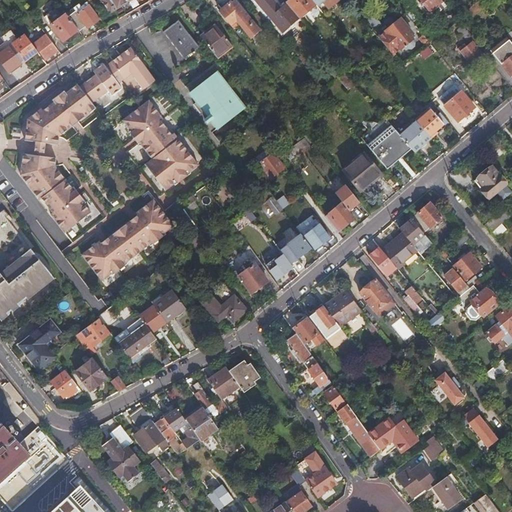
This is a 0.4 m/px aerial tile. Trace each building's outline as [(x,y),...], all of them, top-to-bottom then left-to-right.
[(120,5),(129,0),(100,0),(110,13),(122,6),(120,5)] [(229,3),(220,11),(233,27),(238,23),(249,36),(251,37),(253,36),(259,32),(258,31),(260,30),(259,28),(247,12),(248,11),(238,0),(234,0),(230,4),(229,3)] [(286,3),(283,0),(282,0),(269,11),(281,26),(296,14),(286,3)] [(296,14),(299,18),(316,4),(312,0),(289,0),(286,3),(296,14)] [(312,0),(316,4),(318,7),(324,2),(329,8),(335,4),(339,0),(312,0)] [(421,0),(430,11),(443,1),(442,0),(421,0)] [(78,30),(80,32),(86,27),(88,28),(100,19),(88,3),(85,5),(87,7),(78,14),(76,12),(73,15),(69,18),(78,30)] [(368,7),(359,14),(373,31),(382,24),(368,7)] [(66,14),(44,31),(47,35),(52,42),(59,37),(63,42),(78,30),(69,18),(66,14)] [(412,33),(400,19),(379,36),(394,54),(404,46),(406,49),(410,49),(414,47),(415,42),(410,35),(412,33)] [(198,47),(178,21),(160,34),(180,61),(198,47)] [(215,26),(201,37),(217,57),(231,45),(215,26)] [(467,32),(462,26),(457,30),(462,36),(467,32)] [(0,36),(0,45),(4,43),(1,38),(10,31),(9,30),(0,36)] [(37,51),(25,35),(18,40),(11,31),(10,31),(1,38),(4,43),(0,45),(0,58),(3,63),(2,64),(9,73),(10,72),(11,73),(21,66),(20,64),(21,63),(20,62),(24,59),(25,60),(37,51)] [(46,59),(58,50),(52,42),(47,35),(35,44),(46,59)] [(424,47),(429,43),(423,35),(418,39),(424,47)] [(511,76),(511,74),(511,43),(509,40),(497,49),(506,60),(502,64),(511,76)] [(482,54),(472,42),(460,51),(470,64),(482,54)] [(425,58),(431,53),(435,50),(431,46),(421,54),(425,58)] [(121,77),(124,79),(125,78),(131,73),(143,89),(155,80),(130,48),(121,55),(113,61),(111,63),(111,64),(121,77)] [(436,58),(440,55),(435,50),(431,53),(434,56),(436,58)] [(118,79),(121,82),(124,79),(121,77),(111,64),(111,63),(108,65),(109,66),(118,79)] [(121,88),(118,84),(116,81),(106,68),(105,68),(102,64),(101,64),(94,70),(98,76),(96,78),(94,75),(85,82),(98,98),(106,91),(108,91),(111,95),(119,89),(121,88)] [(118,84),(121,82),(118,79),(109,66),(108,65),(105,68),(106,68),(116,81),(118,84)] [(179,90),(191,106),(198,115),(211,132),(244,107),(212,65),(179,90)] [(344,69),(337,76),(348,90),(356,84),(344,69)] [(79,87),(91,103),(94,100),(98,98),(85,82),(82,85),(79,87)] [(83,117),(95,107),(91,103),(79,87),(77,84),(65,93),(63,90),(52,98),(54,101),(42,110),(40,107),(27,117),(26,118),(23,139),(37,141),(38,138),(44,139),(45,139),(45,141),(45,142),(46,143),(56,145),(57,135),(71,125),(70,123),(74,120),(81,114),(83,117)] [(475,107),(462,92),(445,106),(458,121),(475,107)] [(149,102),(144,105),(136,112),(127,119),(122,122),(131,134),(133,132),(138,138),(145,147),(142,150),(151,161),(144,167),(164,193),(174,186),(171,183),(173,181),(177,178),(182,175),(183,174),(186,176),(189,174),(193,171),(197,168),(172,135),(172,136),(160,122),(163,120),(149,102)] [(198,115),(191,106),(187,108),(195,118),(198,115)] [(417,121),(431,138),(445,126),(449,122),(441,112),(437,116),(430,108),(416,120),(417,121)] [(385,118),(362,138),(388,169),(412,149),(400,136),(385,118)] [(400,136),(412,149),(415,152),(431,138),(417,121),(400,136)] [(305,137),(292,147),(299,157),(312,146),(305,137)] [(318,150),(313,145),(304,153),(306,156),(308,154),(310,156),(318,150)] [(284,169),(272,152),(268,154),(266,150),(256,157),(271,179),(284,169)] [(294,158),(289,151),(283,156),(288,162),(294,158)] [(20,159),(19,166),(17,175),(37,199),(38,198),(49,212),(46,214),(61,233),(88,213),(78,201),(76,203),(71,197),(69,194),(72,192),(52,166),(53,158),(42,156),(42,159),(34,158),(35,155),(26,153),(21,152),(20,159)] [(380,174),(364,154),(343,171),(359,191),(380,174)] [(492,166),(477,178),(483,186),(481,189),(489,198),(496,192),(502,200),(511,192),(506,185),(506,184),(492,166)] [(474,180),(481,189),(483,186),(477,178),(474,180)] [(264,185),(249,196),(254,203),(258,209),(267,202),(272,198),(273,197),(264,185)] [(360,203),(346,186),(338,193),(352,210),(360,203)] [(284,196),(277,202),(282,210),(290,204),(284,196)] [(272,198),(267,202),(276,214),(281,210),(272,198)] [(160,237),(172,228),(151,202),(134,216),(137,221),(129,227),(127,224),(106,240),(108,243),(101,249),(97,244),(80,258),(100,284),(111,275),(113,277),(122,269),(121,267),(151,244),(152,246),(162,238),(160,237)] [(429,203),(411,218),(411,219),(423,233),(442,218),(429,203)] [(326,217),(339,233),(354,220),(342,204),(326,217)] [(484,225),(490,232),(502,223),(510,215),(504,208),(484,225)] [(252,211),(234,222),(239,230),(257,218),(252,211)] [(411,219),(399,229),(403,234),(417,250),(419,252),(431,242),(423,233),(411,219)] [(317,221),(308,227),(312,232),(306,237),(315,249),(329,238),(317,221)] [(502,223),(490,232),(495,239),(506,229),(504,226),(502,223)] [(312,232),(308,227),(302,232),(306,237),(312,232)] [(455,251),(469,239),(463,231),(449,243),(455,251)] [(206,241),(200,234),(188,244),(193,251),(206,241)] [(417,250),(403,234),(382,250),(390,260),(399,271),(406,265),(403,261),(417,250)] [(288,245),(280,251),(283,255),(289,262),(297,256),(299,259),(311,250),(300,235),(287,244),(288,245)] [(382,250),(380,247),(370,256),(380,269),(382,267),(387,273),(391,269),(387,263),(390,260),(382,250)] [(0,316),(51,276),(29,249),(0,271),(0,316)] [(448,251),(442,255),(445,259),(451,254),(448,251)] [(481,266),(470,253),(454,266),(465,280),(481,266)] [(289,262),(283,255),(277,260),(276,258),(266,266),(277,280),(293,268),(289,262)] [(267,282),(254,264),(238,277),(252,294),(267,282)] [(445,276),(461,295),(469,288),(466,284),(453,269),(445,276)] [(471,287),(480,280),(476,276),(466,284),(469,288),(471,287)] [(376,281),(360,293),(375,312),(379,316),(384,312),(394,304),(391,299),(376,281)] [(405,300),(410,306),(412,308),(423,299),(412,287),(406,292),(409,296),(405,300)] [(477,295),(471,287),(469,288),(461,295),(458,297),(460,300),(458,301),(459,305),(463,307),(464,305),(466,307),(466,313),(471,319),(476,319),(482,314),(484,316),(498,304),(486,288),(477,295)] [(176,315),(185,308),(172,291),(168,294),(163,298),(176,315)] [(335,299),(351,320),(356,316),(362,312),(346,291),(335,299)] [(136,301),(130,294),(125,297),(131,305),(136,301)] [(247,311),(235,296),(220,308),(210,295),(201,302),(218,322),(227,315),(233,322),(247,311)] [(166,322),(176,315),(163,298),(153,305),(166,322)] [(335,322),(340,328),(351,320),(335,299),(329,303),(324,307),(335,322)] [(511,305),(511,304),(497,316),(500,321),(487,332),(495,343),(503,336),(510,345),(511,342),(511,305)] [(141,318),(151,333),(165,323),(154,307),(140,317),(141,318)] [(322,333),(335,322),(324,307),(310,317),(322,333)] [(446,319),(440,312),(425,325),(430,331),(434,328),(436,328),(441,324),(441,323),(446,319)] [(99,318),(97,319),(76,336),(87,351),(110,333),(99,318)] [(114,339),(129,359),(156,339),(151,333),(141,318),(114,339)] [(304,345),(319,333),(308,318),(300,324),(293,330),(304,345)] [(56,357),(53,354),(45,343),(59,332),(50,321),(18,346),(39,371),(56,357)] [(285,341),(306,370),(316,363),(304,345),(293,330),(288,323),(281,328),(289,339),(285,341)] [(108,377),(93,358),(76,372),(90,391),(108,377)] [(484,375),(491,384),(511,368),(504,359),(484,375)] [(244,393),(255,386),(255,385),(253,382),(260,378),(254,371),(251,373),(243,361),(228,371),(238,386),(244,393)] [(317,395),(332,383),(318,365),(309,371),(320,386),(313,391),(317,395)] [(228,371),(226,368),(208,380),(220,399),(238,386),(228,371)] [(69,397),(80,389),(66,370),(51,382),(63,398),(67,395),(69,397)] [(464,397),(445,373),(436,381),(454,404),(464,397)] [(119,392),(126,388),(117,376),(111,381),(119,392)] [(21,397),(9,382),(4,386),(16,401),(21,397)] [(212,404),(197,383),(192,386),(197,392),(196,394),(205,408),(212,404)] [(338,411),(347,404),(345,402),(341,397),(332,385),(328,388),(329,389),(325,393),(331,402),(338,411)] [(487,387),(481,393),(485,398),(491,392),(487,387)] [(341,397),(345,402),(350,397),(347,393),(344,395),(341,397)] [(353,413),(347,404),(338,411),(347,423),(348,422),(364,443),(362,444),(372,457),(381,450),(371,437),(370,438),(354,417),(356,416),(353,413)] [(43,423),(29,406),(23,411),(36,427),(37,426),(38,427),(43,423)] [(129,416),(138,427),(149,420),(140,408),(129,416)] [(217,429),(202,408),(185,420),(190,428),(193,431),(194,434),(199,440),(200,441),(217,429)] [(177,409),(164,418),(173,431),(179,427),(183,434),(185,432),(187,435),(193,431),(190,428),(177,409)] [(358,409),(353,413),(356,416),(358,419),(363,415),(358,409)] [(469,423),(488,447),(498,439),(478,415),(469,423)] [(439,416),(433,421),(436,426),(442,420),(439,416)] [(173,431),(164,418),(154,425),(170,445),(177,455),(185,450),(186,450),(183,445),(179,448),(173,440),(171,441),(169,439),(171,437),(169,434),(173,431)] [(386,433),(395,427),(390,419),(381,425),(383,429),(386,433)] [(371,437),(381,450),(393,442),(401,454),(418,441),(403,421),(395,427),(386,433),(383,429),(381,425),(369,434),(371,437)] [(37,426),(36,427),(19,443),(0,422),(0,498),(12,511),(68,460),(38,427),(37,426)] [(154,425),(153,422),(135,436),(146,451),(157,443),(162,450),(170,445),(154,425)] [(133,443),(119,426),(108,435),(111,437),(107,440),(104,439),(104,443),(101,445),(111,459),(106,463),(117,478),(122,475),(127,483),(138,474),(133,467),(140,461),(128,446),(133,443)] [(191,446),(199,440),(194,434),(181,443),(183,445),(186,450),(191,446)] [(432,436),(426,440),(430,445),(439,457),(444,453),(432,436)] [(439,457),(430,445),(424,450),(433,461),(439,457)] [(201,458),(191,446),(186,450),(185,450),(194,463),(201,458)] [(248,455),(244,451),(239,454),(242,459),(248,455)] [(247,480),(229,452),(221,457),(240,484),(247,480)] [(306,482),(316,498),(336,484),(314,453),(304,459),(315,474),(304,481),(306,482)] [(505,458),(488,472),(491,476),(508,462),(505,458)] [(150,465),(161,481),(168,475),(161,466),(159,468),(155,461),(150,465)] [(426,488),(428,490),(433,486),(436,484),(422,465),(413,472),(410,468),(397,478),(411,496),(416,492),(418,494),(426,488)] [(304,481),(297,469),(291,474),(299,486),(306,482),(304,481)] [(436,484),(433,486),(448,509),(463,499),(446,476),(436,484)] [(207,496),(219,511),(233,500),(221,485),(207,496)] [(285,503),(291,511),(303,511),(310,507),(297,487),(288,493),(291,498),(285,503)] [(248,506),(258,498),(255,494),(245,502),(248,506)] [(480,511),(499,511),(485,494),(473,503),(480,511)] [(104,511),(92,498),(81,508),(69,495),(48,511),(104,511)] [(291,511),(285,503),(271,511),(291,511)]
